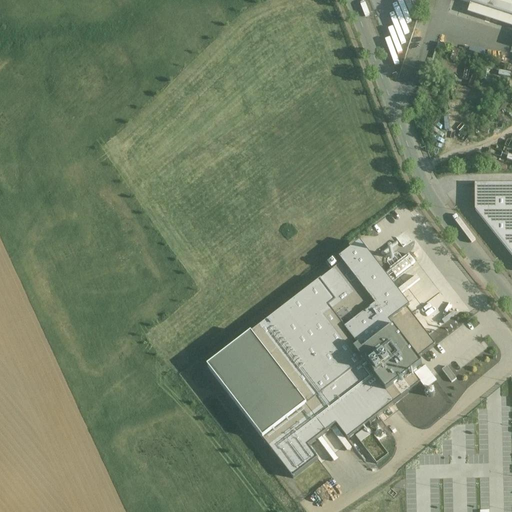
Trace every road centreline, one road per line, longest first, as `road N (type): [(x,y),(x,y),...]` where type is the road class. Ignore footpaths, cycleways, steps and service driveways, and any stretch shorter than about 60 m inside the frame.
road 1 (residential): [(352,0),(430,201),(511,304)]
road 2 (unknown): [(476,258),(380,378),(396,463)]
